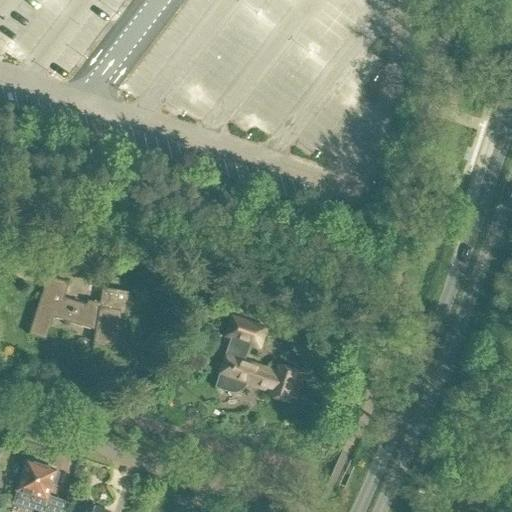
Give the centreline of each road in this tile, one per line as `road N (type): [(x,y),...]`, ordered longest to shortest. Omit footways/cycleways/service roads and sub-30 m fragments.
road 1 (primary): [(511,112),(435,327),(354,511)]
road 2 (residential): [(0,192),(388,313)]
road 3 (primary): [(378,511),(511,188)]
road 4 (residential): [(0,415),(225,490)]
